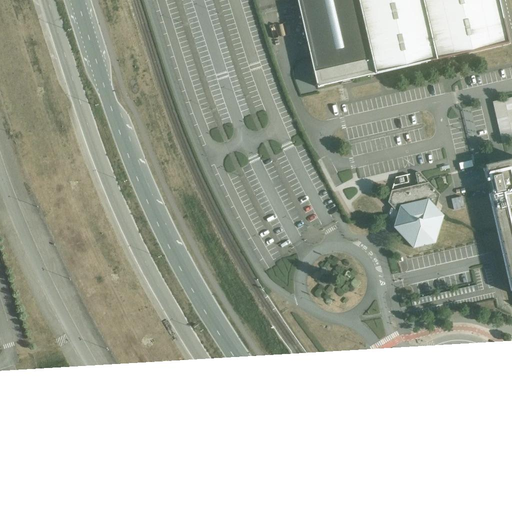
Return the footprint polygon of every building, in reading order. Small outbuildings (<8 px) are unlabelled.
[(498,0),(297,0),(318,89),(323,88),(323,87),(339,83),(341,85),(353,82),(354,79),(370,76),(370,77),(508,43),(498,0)] [(511,159),(485,166),(511,286),(511,159)] [(456,170),(469,167),(467,160),(454,163),(456,170)] [(436,208),(440,195),(419,172),(415,173),(418,185),(391,191),(388,203),(392,207),(390,209),(389,214),(390,218),(393,221),(395,222),(393,228),(394,229),(394,230),(394,231),(395,233),(396,232),(397,232),(413,249),(435,244),(444,216),(436,208)] [(458,197),(447,197),(447,209),(458,209),(458,197)]
